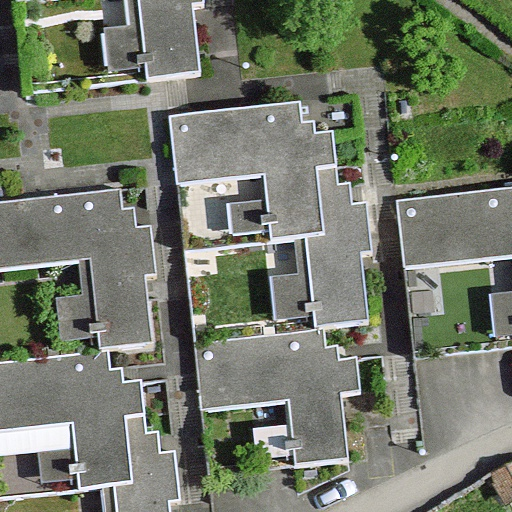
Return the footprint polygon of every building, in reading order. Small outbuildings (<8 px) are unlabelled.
[(140,0),(145,70),(213,65),(207,0),(140,0)] [(339,102),(174,112),(182,237),(315,229),(321,323),(348,322),(384,319),(376,189),(344,191),(339,102)] [(511,179),(403,190),(410,262),(511,252),(511,179)] [(123,184),(0,197),(0,269),(104,258),(113,344),(168,338),(161,270),(170,269),(165,221),(143,224),(141,204),(126,206),(123,184)] [(321,323),(202,331),(207,399),(294,393),(297,453),(352,450),(348,393),(389,390),(387,353),(350,356),(348,322),(321,323)] [(113,344),(0,356),(0,425),(83,416),(90,485),(142,479),(135,416),(156,413),(152,376),(133,378),(132,363),(116,365),(113,344)]
